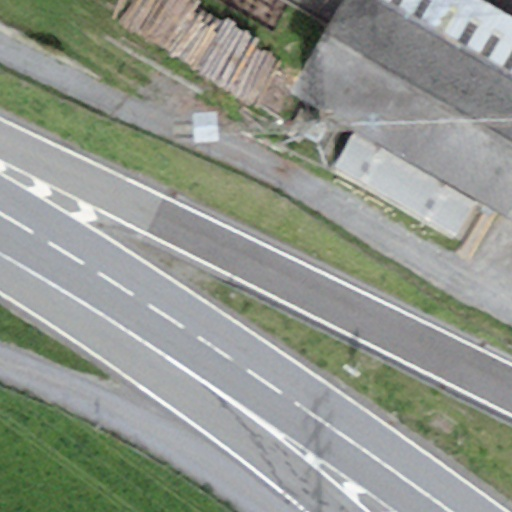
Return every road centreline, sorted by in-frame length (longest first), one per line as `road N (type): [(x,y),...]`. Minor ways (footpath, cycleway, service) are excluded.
road 1 (track): [(511,312),(348,201),(0,48)]
road 2 (primary): [(511,390),(0,143)]
road 3 (primary): [(447,511),(224,355),(0,216)]
road 4 (primary): [(0,274),(182,391),(333,511)]
road 5 (track): [(0,377),(227,511)]
